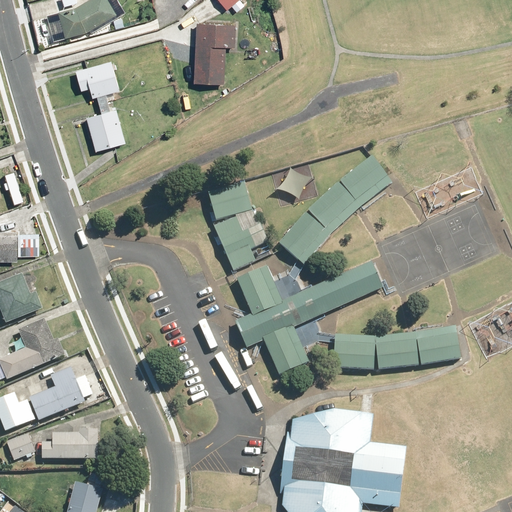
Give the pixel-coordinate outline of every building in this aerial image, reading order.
[(84,35),(114,17),(103,0),(89,0),(73,10),(56,15),(64,41),(84,35)] [(214,0),(225,9),(233,0),(214,0)] [(194,25),(192,85),(223,86),(224,51),(232,51),(231,26),(224,26),(225,26),(194,25)] [(116,93),(107,65),(82,72),(90,101),(116,93)] [(85,120),(95,153),(123,144),(113,111),(85,120)] [(340,181),(355,201),(387,177),(371,157),(340,181)] [(355,202),(339,183),(307,211),(323,230),(355,202)] [(243,184),(207,193),(214,220),(250,210),(243,184)] [(254,210),(214,227),(233,271),(273,254),(254,210)] [(323,230),(305,214),(279,244),(298,260),(323,230)] [(41,236),(20,236),(20,233),(0,233),(0,260),(21,261),(21,255),(41,255),(41,236)] [(372,264),(236,321),(248,349),(384,292),(372,264)] [(251,314),(283,301),(268,265),(236,279),(251,314)] [(26,272),(0,282),(0,299),(10,323),(42,310),(26,272)] [(4,361),(12,379),(68,355),(61,337),(56,339),(48,319),(21,330),(30,350),(4,361)] [(310,362),(296,329),(264,343),(278,376),(310,362)] [(244,359),(233,333),(224,337),(234,363),(244,359)] [(457,335),(417,341),(421,365),(461,358),(457,335)] [(374,346),(334,342),(332,367),(372,371),(374,346)] [(414,342),(376,346),(379,369),(417,365),(414,342)] [(80,380),(74,367),(53,376),(58,386),(32,397),(43,421),(89,401),(80,379),(80,380)] [(262,404),(248,370),(239,374),(254,407),(262,404)] [(0,409),(8,431),(26,424),(38,420),(31,400),(23,403),(19,393),(0,399),(0,409)] [(370,444),(373,415),(332,410),(293,419),(284,505),(287,511),(357,511),(359,503),(399,507),(405,448),(370,444)] [(45,439),(46,460),(101,459),(101,448),(102,448),(101,430),(54,431),(54,439),(45,439)] [(30,434),(12,442),(20,460),(38,452),(30,434)] [(79,481),(70,511),(100,511),(107,489),(79,481)]
